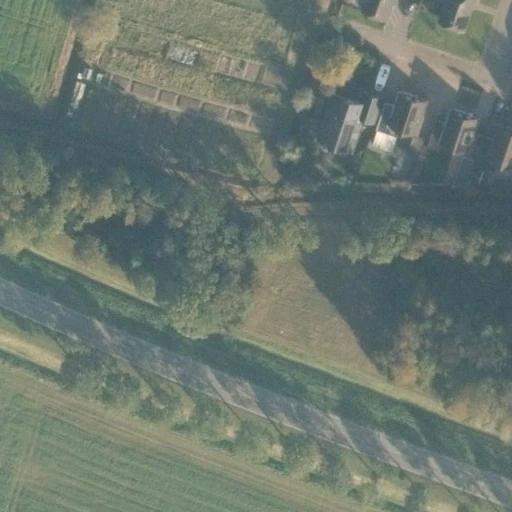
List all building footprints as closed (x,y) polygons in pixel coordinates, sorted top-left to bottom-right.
[(388,15),(392,0),(365,0),(363,6),(388,15)] [(445,0),(440,17),(464,26),(473,0),(445,0)] [(375,119),(383,95),(365,89),(362,99),(334,90),(319,137),(353,148),(364,115),(375,119)] [(416,130),(427,97),(402,89),(397,102),(386,99),(377,126),(378,127),(372,142),(392,149),(397,133),(400,125),(416,130)] [(467,147),(478,114),(453,106),(448,120),(437,116),(428,144),(448,151),(451,142),(467,147)] [(511,162),(511,125),(501,122),(496,136),(485,132),(475,160),(495,167),(498,158),(511,162)] [(408,149),(417,152),(422,137),(413,134),(408,149)] [(464,153),(460,164),(472,167),(475,157),(464,153)] [(475,164),(470,178),(479,181),(484,167),(475,164)]
